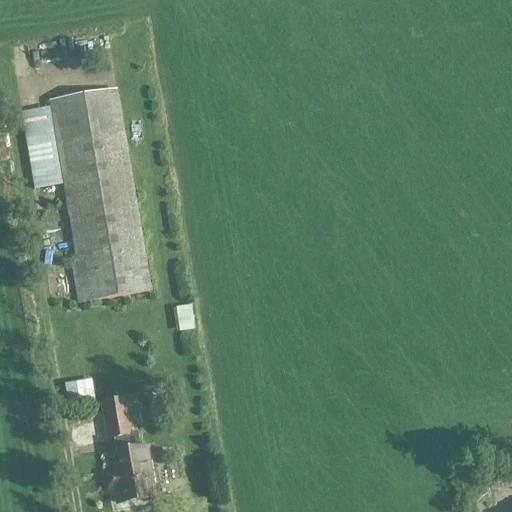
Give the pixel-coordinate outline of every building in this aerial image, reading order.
[(25,50),(7,50),(8,76),(26,76),(25,50)] [(47,128),(52,127),(75,255),(69,257),(78,306),(151,293),(117,93),(49,104),(51,117),(46,118),(47,128)] [(53,308),(66,306),(62,279),(49,281),(53,308)] [(179,331),(192,327),(185,303),(172,307),(179,331)] [(89,377),(62,382),(63,391),(91,386),(89,377)] [(132,430),(124,393),(97,399),(105,436),(132,430)] [(146,450),(111,456),(119,504),(154,499),(146,450)] [(511,487),(511,467),(487,472),(491,492),(511,487)] [(491,492),(487,472),(460,478),(466,508),(493,502),(491,492)]
